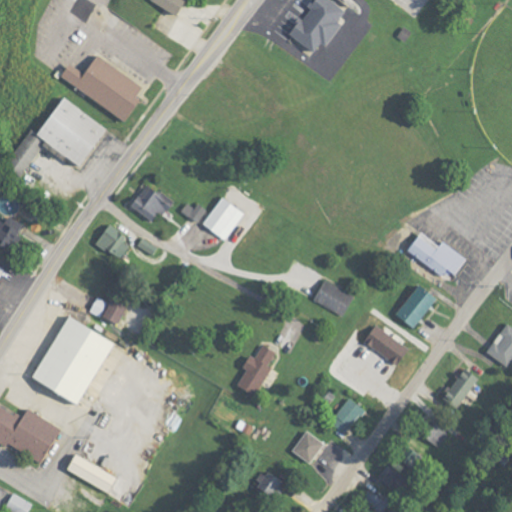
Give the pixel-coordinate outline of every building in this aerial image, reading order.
[(145,0),(182,0),(170,17),(145,0)] [(283,31),(294,17),(298,20),(308,8),(303,4),(306,0),(327,0),(339,9),(330,20),(335,22),(319,42),(315,39),(307,50),(283,31)] [(55,78),(58,74),(63,66),(78,76),(91,58),(137,90),(132,98),(138,102),(123,124),(55,78)] [(75,167),(103,129),(58,95),(30,133),(75,167)] [(17,175),(1,163),(23,133),(39,145),(17,175)] [(127,203),(142,184),(152,192),(154,189),(168,200),(157,214),(151,209),(146,217),(127,203)] [(199,222),(219,194),(242,211),(222,239),(199,222)] [(184,202),(191,207),(194,202),(202,208),(193,219),(179,209),(184,202)] [(93,243),(105,223),(123,235),(119,241),(125,245),(116,258),(93,243)] [(404,247),(417,230),(435,244),(439,239),(462,258),(448,275),(441,270),(438,273),(404,247)] [(134,244),(139,236),(154,246),(149,253),(134,244)] [(310,298),(321,278),(350,294),(340,314),(310,298)] [(392,313),(413,283),(432,297),(410,326),(392,313)] [(87,310),(95,296),(104,301),(109,291),(125,300),(112,323),(87,310)] [(26,375),(63,314),(108,342),(71,403),(26,375)] [(483,350),(503,321),(511,327),(511,353),(505,364),(483,350)] [(234,383),(242,369),(239,366),(246,353),(251,356),(258,344),(272,351),(263,365),(268,368),(252,394),(234,383)] [(460,364),(476,377),(452,408),(436,395),(444,386),(446,388),(455,377),(452,375),(460,364)] [(326,421),(344,397),(360,409),(342,432),(326,421)] [(0,443),(0,408),(10,414),(12,411),(18,415),(22,408),(56,427),(37,460),(5,442),(3,445),(0,443)] [(414,426),(420,417),(424,420),(427,416),(449,430),(439,447),(416,433),(419,429),(414,426)] [(288,449),(302,429),(320,441),(306,461),(288,449)] [(398,456),(402,450),(398,446),(402,441),(420,455),(410,466),(398,456)] [(63,468),(72,452),(114,475),(106,491),(63,468)] [(378,477),(387,463),(407,476),(397,490),(378,477)] [(264,468),(281,478),(271,495),(255,485),(258,480),(253,477),(257,470),(262,473),(264,468)] [(361,499),(367,491),(370,493),(372,490),(387,501),(379,511),(373,511),(361,503),(363,500),(361,499)] [(9,511),(1,508),(10,491),(32,502),(27,511),(9,511)]
